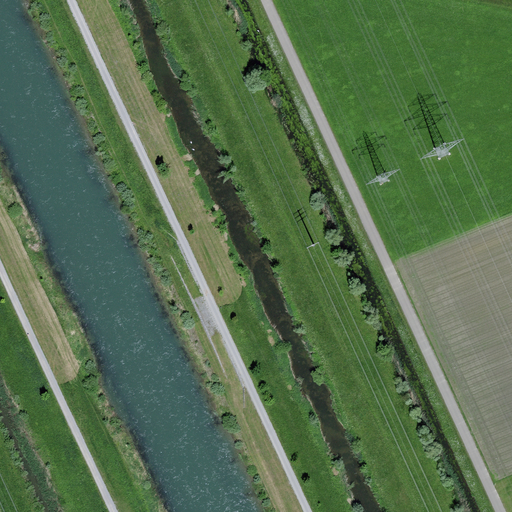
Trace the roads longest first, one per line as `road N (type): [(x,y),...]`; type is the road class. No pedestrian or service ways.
road 1 (track): [(67,0),(303,511)]
road 2 (track): [(502,511),(266,0)]
road 3 (track): [(0,248),(122,511)]
